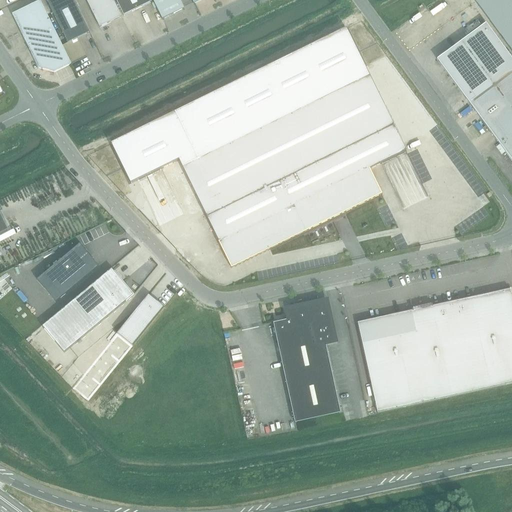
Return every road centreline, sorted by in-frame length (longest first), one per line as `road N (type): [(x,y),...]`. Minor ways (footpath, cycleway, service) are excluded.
road 1 (unclassified): [(511,236),(212,299),(82,168),(38,106)]
road 2 (unclassified): [(358,0),(511,208)]
road 3 (primary): [(511,461),(269,511)]
road 4 (unclassified): [(38,106),(254,0)]
road 5 (unknown): [(338,308),(492,274),(504,239)]
road 6 (unknown): [(331,277),(356,410)]
